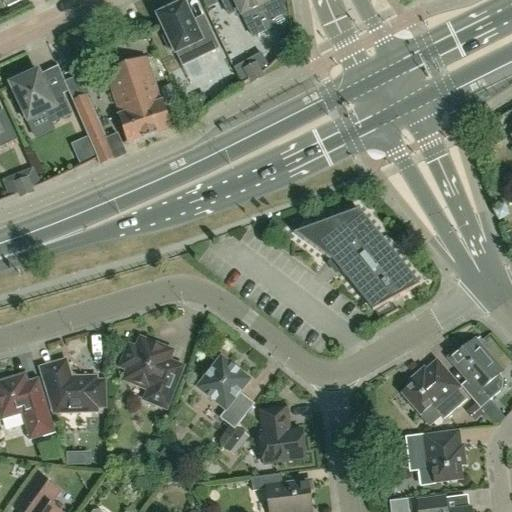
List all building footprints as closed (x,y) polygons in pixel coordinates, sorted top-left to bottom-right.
[(220,0),(228,16),(239,10),(244,20),(252,37),(273,28),(283,49),(284,47),(285,48),(289,37),(289,26),(288,26),(287,25),(289,24),(288,12),(285,0),(220,0)] [(165,12),(157,16),(167,36),(163,37),(170,53),(174,51),(175,54),(176,54),(182,67),(220,50),(212,33),(201,38),(184,3),(181,5),(179,1),(164,8),(165,12)] [(146,58),(105,72),(120,116),(118,116),(128,144),(171,130),(162,101),(161,102),(146,58)] [(247,63),(234,69),(242,83),(254,76),(247,63)] [(50,97),(47,90),(38,72),(35,73),(33,70),(20,76),(22,79),(11,84),(20,103),(16,105),(23,119),(26,117),(28,121),(45,113),(51,125),(72,115),(61,92),(50,97)] [(72,102),(100,166),(126,155),(117,135),(106,140),(87,96),(72,102)] [(0,120),(0,148),(17,140),(7,117),(0,120)] [(32,170),(23,173),(30,189),(38,185),(32,170)] [(494,210),(499,220),(509,215),(504,205),(494,210)] [(333,262),(373,312),(374,311),(379,320),(394,312),(389,303),(420,286),(359,210),(294,234),(333,262)] [(172,352),(162,348),(140,339),(137,349),(133,347),(126,350),(122,363),(125,370),(128,371),(124,380),(148,390),(144,401),(166,410),(183,367),(168,361),(172,352)] [(461,387),(480,409),(501,392),(502,388),(503,381),(501,377),(499,375),(500,374),(473,342),(453,359),(470,379),(461,387)] [(234,430),(254,405),(240,394),(250,381),(221,358),(197,389),(226,411),(220,419),(234,430)] [(439,362),(427,372),(424,369),(409,382),(412,385),(402,394),(421,416),(431,407),(443,421),(467,400),(461,393),(464,391),(439,362)] [(65,363),(42,370),(55,412),(68,412),(69,414),(81,414),(82,411),(96,411),(96,407),(104,407),(103,383),(95,383),(95,379),(75,380),(74,382),(67,377),(69,375),(65,363)] [(29,441),(56,433),(39,379),(28,382),(25,374),(3,381),(0,385),(0,418),(1,420),(21,414),(29,441)] [(288,426),(286,409),(260,412),(264,436),(260,437),(264,465),(305,459),(302,431),(287,433),(286,427),(288,426)] [(414,472),(418,472),(432,470),(434,484),(463,480),(461,466),(465,466),(463,446),(461,430),(422,435),(423,439),(410,441),(414,472)] [(167,446),(160,455),(185,475),(192,465),(167,446)] [(75,465),(75,452),(66,452),(66,465),(75,465)] [(281,475),(250,479),(252,493),(266,491),(269,511),(301,511),(311,511),(310,511),(312,511),(308,485),(283,488),(281,475)] [(57,511),(49,506),(59,492),(38,477),(14,511),(16,511),(57,511)] [(445,499),(417,502),(418,511),(471,511),(471,509),(450,511),(444,511),(443,500),(445,499)]
